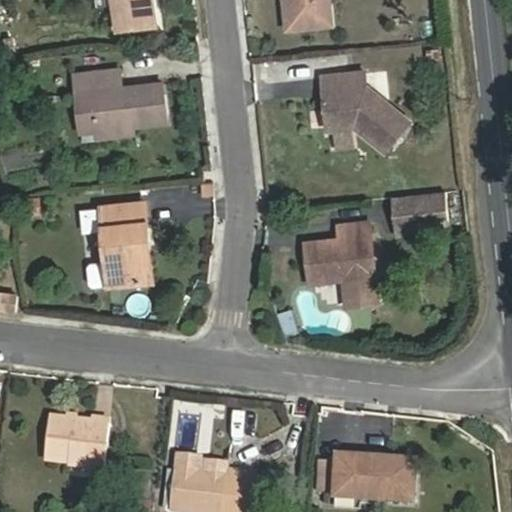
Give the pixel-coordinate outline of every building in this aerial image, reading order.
[(114,0),(117,31),(157,27),(153,0),(114,0)] [(283,0),(286,30),(332,26),(329,0),(283,0)] [(91,94),(96,131),(133,127),(166,124),(162,85),(122,89),(120,71),(74,76),(76,95),(91,94)] [(324,95),(329,94),(329,100),(324,101),(327,130),(354,127),(389,152),(410,122),(366,92),(364,73),(322,78),(324,95)] [(91,94),(76,95),(80,133),(96,131),(91,94)] [(133,127),(96,131),(96,140),(134,135),(133,127)] [(445,191),(395,197),(398,224),(418,222),(418,230),(449,226),(445,191)] [(134,222),(147,221),(145,204),(132,205),(134,222)] [(80,211),(82,231),(102,229),(106,260),(109,283),(109,287),(154,282),(147,221),(134,222),(132,205),(100,209),(80,211)] [(418,222),(398,224),(399,232),(418,230),(418,222)] [(309,283),(343,280),(376,276),(371,223),(337,226),(339,240),(305,244),(309,283)] [(90,262),(86,266),(88,281),(92,285),(109,283),(106,260),(90,262)] [(376,276),(343,280),(344,287),(377,284),(376,276)] [(1,294),(0,305),(0,310),(13,312),(15,296),(1,294)] [(291,308),(277,315),(285,334),(300,327),(291,308)] [(101,468),(106,422),(50,416),(46,458),(68,460),(68,465),(101,468)] [(417,460),(337,456),(335,498),(415,503),(417,460)] [(176,464),(175,472),(198,474),(198,467),(176,464)] [(198,474),(175,472),(172,511),(177,511),(219,511),(224,477),(198,474)]
